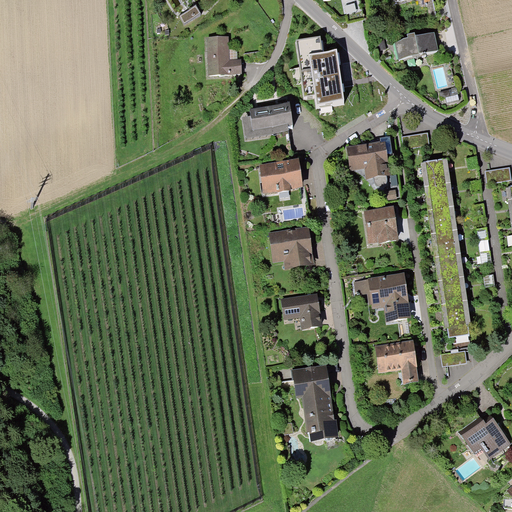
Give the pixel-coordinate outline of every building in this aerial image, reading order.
[(409,38),(390,43),(394,61),(439,50),(435,32),(417,36),(416,33),(408,34),(409,38)] [(229,38),(207,39),(209,78),(243,77),(242,61),(230,61),(229,38)] [(320,38),(298,41),(307,98),(316,97),(318,108),(344,103),(341,84),(336,53),(323,55),(320,38)] [(384,40),(375,41),(377,52),(386,50),(384,40)] [(441,91),(442,102),(457,101),(457,90),(441,91)] [(290,101),(270,105),(274,128),(294,125),(290,101)] [(274,128),(270,105),(248,108),(252,132),(274,128)] [(427,134),(403,137),(405,150),(429,146),(427,134)] [(394,158),(391,140),(380,142),(381,145),(351,150),(355,173),(366,171),(368,183),(392,179),(389,159),(394,158)] [(477,158),(468,159),(470,171),(479,170),(477,158)] [(300,161),(260,167),(264,195),(303,190),(300,161)] [(424,188),(452,184),(448,161),(421,165),(424,188)] [(510,168),(485,171),(487,184),(511,181),(510,168)] [(481,181),(472,183),(473,194),(483,193),(481,181)] [(428,212),(455,208),(452,184),(424,188),(428,212)] [(484,205),(475,207),(477,218),(486,217),(484,205)] [(431,235),(458,232),(455,208),(428,212),(431,235)] [(396,210),(365,214),(370,248),(400,244),(396,210)] [(310,226),(269,232),(273,263),(284,261),(285,269),(316,265),(310,226)] [(486,228),(477,229),(479,241),(488,240),(486,228)] [(434,259),(462,255),(458,232),(431,235),(434,259)] [(490,252),(481,253),(483,265),(492,264),(490,252)] [(438,282),(465,279),(462,255),(434,259),(438,282)] [(406,273),(357,280),(359,295),(368,294),(370,310),(386,308),(388,323),(412,319),(406,273)] [(493,275),(484,277),(486,288),(495,287),(493,275)] [(441,306),(469,302),(465,279),(438,282),(441,306)] [(318,294),(281,299),(284,320),(298,318),(300,330),(323,327),(318,294)] [(469,302),(441,306),(445,331),(447,330),(449,339),(470,336),(469,327),(472,327),(469,302)] [(414,342),(376,346),(379,373),(402,371),(404,385),(419,383),(414,342)] [(465,352),(441,355),(443,368),(467,364),(465,352)] [(328,366),(293,371),(297,399),(303,398),(308,433),(310,433),(312,442),(338,439),(328,366)] [(282,377),(271,378),(273,393),(284,392),(282,377)] [(481,418),(459,433),(474,455),(483,449),(491,460),(511,447),(492,419),(485,423),(481,418)]
